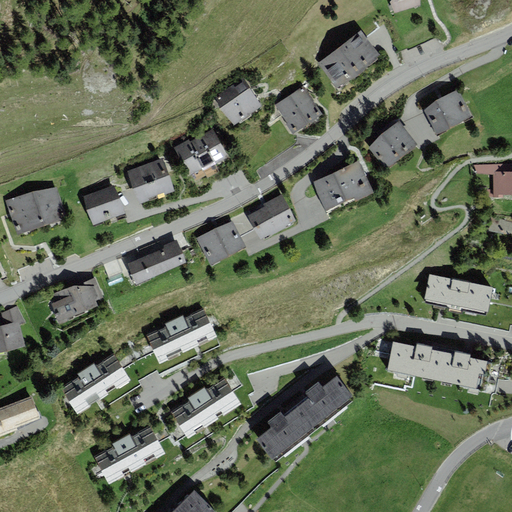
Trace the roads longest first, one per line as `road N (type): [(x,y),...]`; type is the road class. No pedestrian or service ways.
road 1 (residential): [(511,31),(404,78),(266,184),(0,298)]
road 2 (residential): [(511,344),(364,323),(226,358),(141,404)]
road 3 (residential): [(421,511),(461,451),(511,424)]
